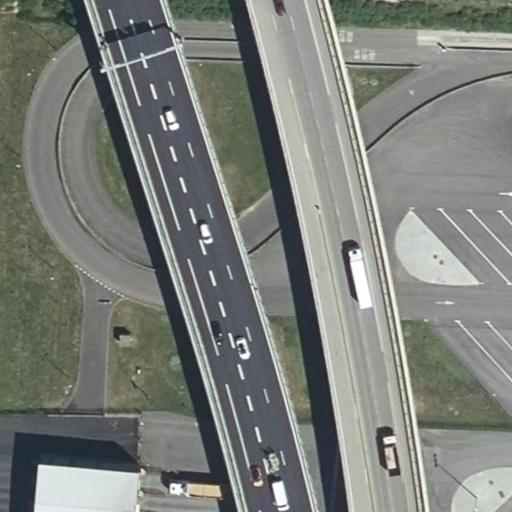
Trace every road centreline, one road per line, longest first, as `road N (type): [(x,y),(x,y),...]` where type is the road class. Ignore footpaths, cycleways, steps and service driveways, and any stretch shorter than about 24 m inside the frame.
road 1 (trunk): [(138,0),(289,511)]
road 2 (trunk): [(386,511),(332,181),(289,0)]
